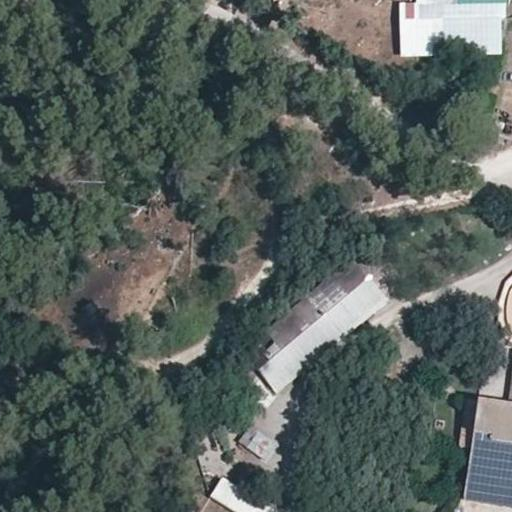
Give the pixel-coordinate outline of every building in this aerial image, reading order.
[(508,57),(507,0),(417,0),(418,8),(402,8),(405,58),(508,57)] [(483,104),(436,82),(426,102),(473,126),(483,104)] [(274,391),(389,296),(390,284),(386,267),(367,258),(356,258),(267,333),(276,344),(264,355),(270,363),(259,372),(274,391)] [(243,392),(263,412),(277,397),(257,377),(243,392)] [(511,378),(508,408),(467,401),(459,448),(473,450),(470,465),(511,471),(511,378)] [(247,449),(259,433),(251,427),(239,442),(247,449)] [(276,447),(259,433),(247,449),(265,462),(276,447)] [(511,471),(470,465),(464,502),(511,509),(511,471)] [(275,511),(223,479),(211,498),(232,511),(275,511)]
